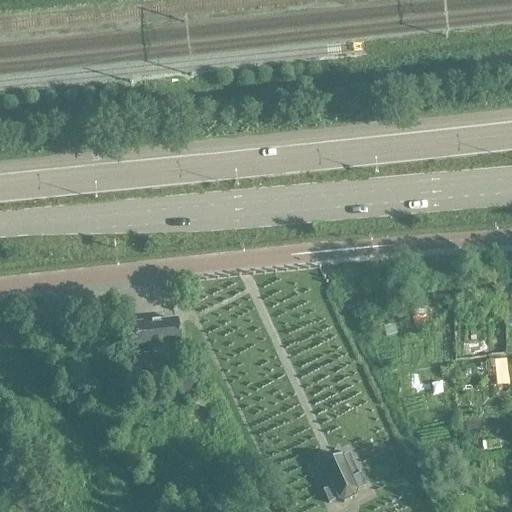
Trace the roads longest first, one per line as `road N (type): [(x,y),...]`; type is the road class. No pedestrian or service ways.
road 1 (secondary): [(511,127),(0,181)]
road 2 (secondary): [(0,224),(511,184)]
road 3 (unclassified): [(0,287),(276,253)]
